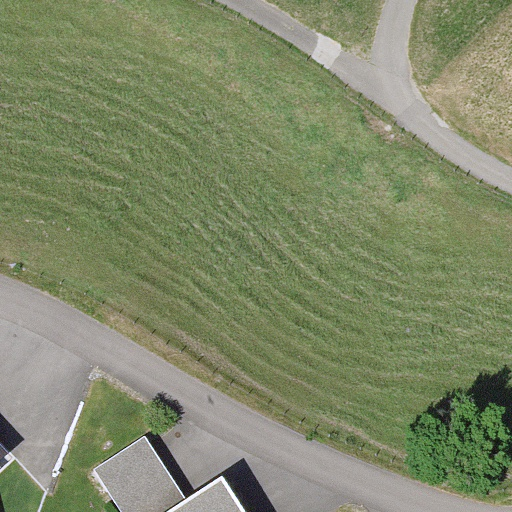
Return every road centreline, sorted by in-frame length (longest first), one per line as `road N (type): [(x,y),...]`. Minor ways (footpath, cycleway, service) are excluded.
road 1 (residential): [(422,511),(150,393),(0,309)]
road 2 (residential): [(402,0),(391,51),(395,86),(429,129),(511,181)]
road 3 (track): [(395,86),(363,77),(233,0)]
